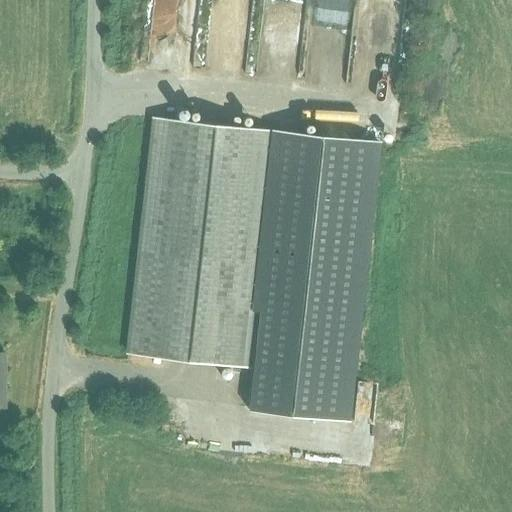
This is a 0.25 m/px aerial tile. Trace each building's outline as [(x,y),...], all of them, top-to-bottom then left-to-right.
[(161,0),(161,12),(179,13),(179,28),(191,28),(192,0),(161,0)] [(266,0),(259,62),(290,66),(297,0),(266,0)] [(178,108),(177,110),(178,113),(179,114),(181,116),(183,116),(185,116),(187,114),(188,113),(188,110),(188,108),(187,106),(185,105),(183,105),(181,105),(179,106),(178,108)] [(347,421),(378,142),(154,117),(128,354),(253,368),(248,410),(347,421)] [(221,371),(220,373),(221,376),(222,377),(224,379),(226,379),(228,379),(230,377),(231,376),(232,373),(231,371),(230,369),(228,368),(226,368),(224,368),(222,369),(221,371)]
